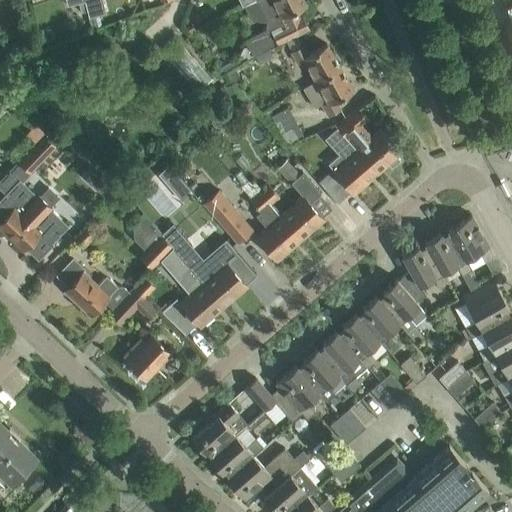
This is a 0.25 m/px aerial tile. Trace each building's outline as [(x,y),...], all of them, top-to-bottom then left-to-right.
[(306,4),(303,0),(255,0),(267,22),(265,28),(245,38),(254,56),(309,28),(303,16),(299,18),(295,9),(306,4)] [(197,91),(212,78),(176,37),(161,50),(197,91)] [(303,44),(291,52),(298,63),(304,59),(316,80),(340,66),(326,43),(308,54),(303,44)] [(340,66),(316,80),(328,100),(321,104),(328,116),(340,109),(335,100),(353,89),(340,66)] [(63,119),(69,112),(40,86),(34,94),(63,119)] [(275,113),(271,115),(274,120),(286,142),(292,139),(298,136),(302,133),(287,106),(275,113)] [(349,117),(337,127),(344,134),(355,124),(365,116),(358,109),(349,117)] [(53,123),(45,131),(57,142),(65,134),(53,123)] [(355,124),(344,134),(357,149),(372,166),(374,169),(377,172),(384,166),(388,163),(391,166),(400,159),(397,155),(400,152),(395,145),(380,128),(368,139),(355,124)] [(332,169),(318,181),(324,187),(337,202),(348,193),(346,190),(349,187),(353,192),(377,172),(374,169),(372,166),(357,149),(344,134),(337,127),(324,138),(338,154),(328,164),(332,169)] [(18,160),(0,178),(0,187),(5,193),(7,191),(19,178),(21,181),(30,172),(57,143),(57,142),(45,131),(44,131),(35,141),(17,160),(18,160)] [(298,161),(292,153),(276,167),(302,196),(280,215),(300,239),(324,218),(309,201),(320,192),(302,171),(300,173),(293,165),(298,161)] [(5,193),(0,198),(0,211),(5,216),(0,220),(0,227),(23,250),(26,247),(38,258),(52,244),(52,243),(51,242),(68,225),(50,208),(52,207),(38,194),(37,195),(21,181),(19,178),(7,191),(5,193)] [(270,204),(279,195),(270,185),(261,193),(270,204)] [(218,191),(203,204),(236,242),(251,229),(218,191)] [(260,210),(256,214),(267,226),(256,235),(277,259),(300,239),(280,215),(270,204),(261,193),(252,200),(260,210)] [(449,230),(465,259),(465,258),(479,251),(485,261),(495,256),(471,214),(447,227),(449,230)] [(239,253),(237,253),(226,240),(204,259),(173,223),(161,233),(162,234),(171,245),(172,246),(224,305),(247,285),(245,283),(256,273),(243,258),(239,253)] [(82,245),(93,234),(85,226),(74,237),(82,245)] [(426,243),(427,243),(442,271),(443,271),(456,264),(471,290),(481,285),(465,258),(465,259),(449,230),(442,234),(440,231),(424,240),(426,243)] [(172,246),(171,245),(160,235),(145,250),(156,262),(159,259),(160,259),(161,258),(172,246)] [(417,244),(401,253),(410,269),(398,279),(396,281),(415,301),(415,300),(426,294),(419,284),(432,276),(438,287),(449,281),(443,271),(442,271),(427,243),(426,243),(419,247),(417,244)] [(224,305),(172,246),(161,258),(190,291),(179,301),(176,297),(163,309),(184,331),(196,321),(200,325),(224,305)] [(118,285),(106,274),(97,284),(83,271),(83,270),(78,275),(68,286),(65,290),(91,314),(95,310),(104,301),(112,309),(129,292),(123,285),(118,285)] [(384,291),(378,297),(398,322),(397,323),(405,332),(407,330),(414,324),(406,315),(419,304),(415,300),(415,301),(396,281),(398,279),(396,277),(382,289),(384,291)] [(465,301),(454,307),(471,338),(482,332),(482,330),(510,315),(509,314),(506,307),(508,305),(493,278),(481,285),(471,290),(462,296),(465,301)] [(149,318),(157,309),(135,288),(110,314),(120,324),(136,307),(149,318)] [(364,309),(358,314),(357,315),(378,339),(378,340),(386,349),(395,341),(387,331),(397,323),(398,322),(378,297),(376,294),(362,306),(364,309)] [(338,331),(338,332),(359,356),(358,357),(366,366),(375,359),(366,349),(378,340),(378,339),(357,315),(358,314),(356,312),(342,324),(344,326),(338,331)] [(482,330),(482,332),(489,344),(478,350),(484,360),(495,354),(511,343),(511,312),(509,314),(510,315),(482,330)] [(414,324),(407,330),(416,341),(423,334),(414,324)] [(324,343),(318,349),(338,374),(351,389),(360,382),(347,367),(358,357),(359,356),(338,332),(338,331),(336,329),(322,341),(324,343)] [(127,360),(146,378),(170,352),(156,338),(147,330),(124,355),(128,359),(127,360)] [(495,354),(502,367),(492,373),(497,383),(509,377),(508,376),(511,373),(511,343),(495,354)] [(298,366),(319,391),(318,392),(326,401),(335,393),(327,384),(338,374),(318,349),(316,346),(302,358),(304,361),(298,366)] [(400,363),(403,367),(416,382),(426,374),(409,355),(400,363)] [(457,361),(454,364),(438,377),(446,386),(465,370),(457,361)] [(279,386),(280,385),(302,411),(301,412),(306,418),(315,410),(307,401),(318,392),(319,391),(298,366),(296,364),(275,382),(279,386)] [(446,386),(454,395),(473,379),(465,370),(446,386)] [(406,391),(393,376),(389,372),(379,380),(396,400),(406,391)] [(270,394),(256,377),(245,386),(265,410),(275,401),(273,399),(270,394)] [(379,380),(370,388),(387,408),(396,400),(379,380)] [(270,394),(273,399),(275,401),(291,420),(301,412),(302,411),(280,385),(279,386),(270,394)] [(208,423),(192,436),(204,450),(206,448),(211,454),(212,455),(237,432),(238,433),(248,424),(228,401),(206,421),(208,423)] [(501,410),(492,401),(473,417),(482,427),(501,410)] [(365,426),(352,411),(349,407),(339,415),(356,435),(365,426)] [(339,415),(330,424),(346,443),(356,435),(339,415)] [(0,469),(11,480),(35,455),(0,421),(0,469)] [(238,433),(237,432),(212,455),(211,454),(209,456),(221,470),(223,468),(228,474),(229,475),(255,453),(256,454),(265,446),(256,436),(247,444),(238,433)] [(344,445),(336,452),(327,442),(316,452),(333,471),(352,455),(344,445)] [(461,511),(488,489),(471,470),(449,444),(411,476),(404,476),(404,468),(396,458),(387,466),(387,474),(375,484),(371,480),(345,502),(346,503),(335,511),(461,511)] [(265,464),(256,454),(255,453),(229,475),(228,474),(226,476),(244,497),(258,486),(265,494),(266,495),(291,473),(291,474),(300,466),(285,447),(265,464)] [(333,471),(341,481),(360,464),(352,455),(333,471)] [(301,485),(291,474),(291,473),(266,495),(265,494),(263,496),(275,510),(277,508),(281,511),(286,511),(308,493),(308,494),(318,486),(310,477),(301,485)] [(40,476),(29,487),(37,496),(49,484),(40,476)] [(327,511),(335,506),(330,500),(320,508),(308,494),(308,493),(286,511),(327,511)]
